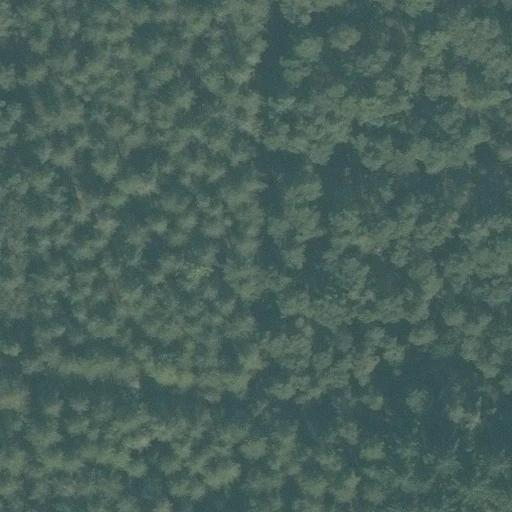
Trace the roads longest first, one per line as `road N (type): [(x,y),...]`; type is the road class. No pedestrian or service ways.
road 1 (track): [(17,0),(22,511)]
road 2 (track): [(268,22),(256,401)]
road 3 (track): [(256,401),(0,366)]
road 4 (track): [(383,416),(511,434)]
road 5 (track): [(383,416),(256,401)]
